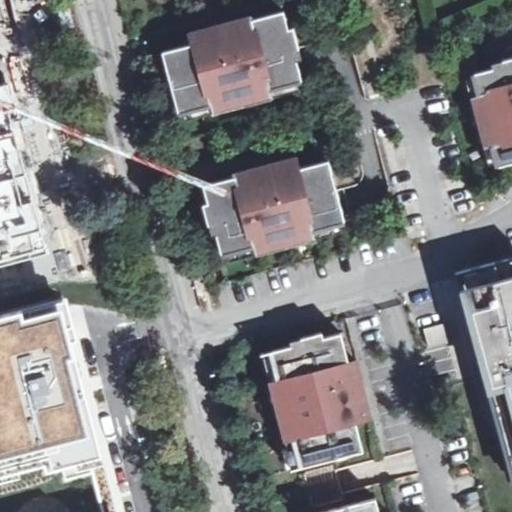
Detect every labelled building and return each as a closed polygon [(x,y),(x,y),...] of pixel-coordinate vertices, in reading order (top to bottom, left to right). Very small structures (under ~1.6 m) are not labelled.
[(205,27),(208,38),(194,42),(162,50),(177,111),(204,104),(274,86),(301,79),(296,60),(293,49),(298,47),(293,26),(288,28),(283,10),(252,18),(252,15),(205,27)] [(205,27),(191,30),(194,42),(208,38),(205,27)] [(479,99),(490,140),(497,166),(511,161),(511,57),(501,61),(503,66),(492,68),(473,74),(479,99)] [(274,86),(204,104),(206,114),(277,96),(274,86)] [(479,99),(469,102),(480,142),(490,140),(479,99)] [(0,101),(0,260),(39,250),(0,101)] [(293,157),(278,160),(281,171),(295,168),(293,157)] [(214,234),(219,252),(252,244),(312,228),(344,220),(340,206),(328,159),(295,168),(281,171),(278,160),(232,172),(233,176),(202,184),(206,201),(201,203),(209,235),(214,234)] [(312,228),(252,244),(255,254),(314,239),(312,228)] [(511,265),(511,256),(458,271),(461,279),(511,265)] [(482,358),(511,468),(511,265),(471,276),(492,355),(482,358)] [(471,276),(461,279),(482,358),(492,355),(471,276)] [(22,311),(0,317),(0,487),(109,458),(68,310),(25,322),(22,311)] [(424,331),(427,350),(447,346),(444,327),(424,331)] [(302,341),(272,348),(302,464),(363,449),(355,417),(363,416),(353,377),(345,379),(341,364),(349,362),(341,331),(323,335),(322,330),(301,336),(302,341)] [(291,467),(302,464),(272,348),(261,351),(291,467)] [(349,362),(341,364),(345,379),(353,377),(361,375),(357,360),(349,362)] [(353,377),(363,416),(370,414),(361,375),(353,377)] [(379,511),(375,496),(315,511),(314,511),(379,511)]
